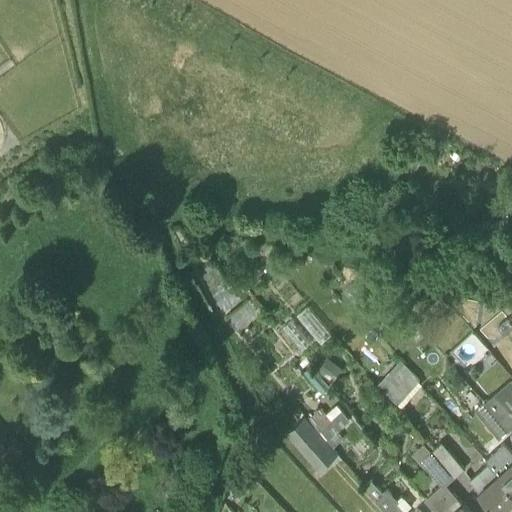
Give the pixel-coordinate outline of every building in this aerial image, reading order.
[(252,300),(229,315),(237,327),(260,312),(252,300)] [(511,322),(508,317),(495,326),(501,334),(511,326),(511,322)] [(332,381),(343,368),(328,356),(317,370),(332,381)] [(397,404),(419,381),(401,360),(378,383),(397,404)] [(370,401),(381,391),(370,378),(359,388),(370,401)] [(485,400),(510,430),(511,427),(511,412),(496,392),(485,400)] [(499,438),(510,430),(485,400),(475,409),(499,438)] [(309,419),(328,440),(338,431),(349,420),(336,405),(327,414),(322,408),(309,419)] [(328,440),(309,419),(309,420),(306,416),(286,433),(319,471),(340,454),(328,440)] [(436,447),(428,440),(425,442),(436,456),(454,477),(464,468),(442,442),(436,447)] [(414,452),(425,465),(436,456),(425,442),(414,452)] [(264,461),(276,452),(270,444),(258,453),(264,461)] [(489,462),(511,489),(511,452),(507,447),(489,462)] [(446,482),(447,483),(454,477),(436,456),(425,465),(443,485),(446,482)] [(496,511),(497,511),(511,499),(511,489),(489,462),(471,478),(480,489),(479,490),(496,511)] [(383,491),(372,478),(365,484),(388,511),(405,511),(397,502),(399,500),(388,487),(383,491)] [(443,485),(427,499),(434,508),(437,511),(471,511),(447,483),(446,482),(443,485)]
